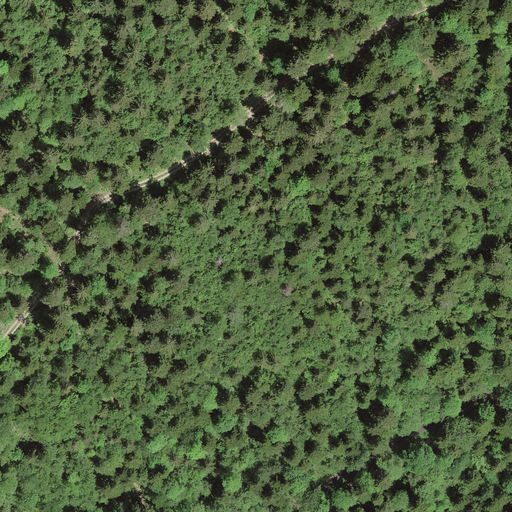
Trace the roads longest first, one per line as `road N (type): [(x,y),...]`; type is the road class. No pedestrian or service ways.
road 1 (track): [(0,345),(65,263),(98,201),(157,177),(217,141),(280,87),(447,0)]
road 2 (unclassified): [(511,379),(283,511)]
